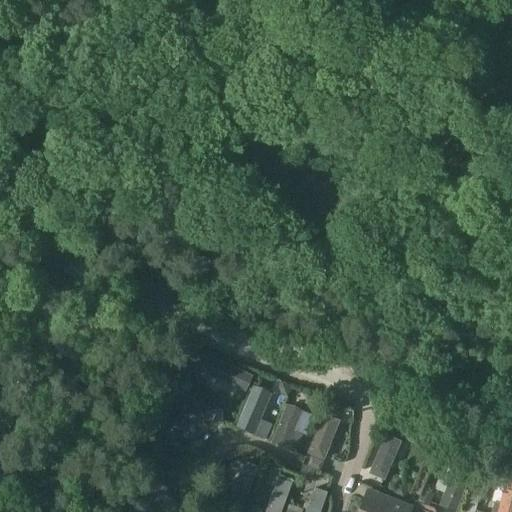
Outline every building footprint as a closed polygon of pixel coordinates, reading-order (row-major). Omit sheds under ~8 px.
[(209,352),(201,367),(245,388),(253,373),(209,352)] [(213,400),(215,388),(193,383),(190,395),(213,400)] [(180,389),(164,419),(179,427),(187,412),(208,424),(217,409),(180,389)] [(304,447),(311,428),(298,423),(291,441),(304,447)] [(384,481),(401,441),(385,434),(368,474),(384,481)] [(242,508),(258,467),(244,461),(228,502),(242,508)] [(466,475),(454,470),(440,507),(452,511),(466,475)] [(280,511),(293,480),(279,475),(265,511),(280,511)] [(511,511),(511,487),(506,486),(499,511),(511,511)] [(320,511),(327,492),(314,487),(305,511),(320,511)] [(358,511),(427,511),(412,505),(412,506),(367,489),(358,511)]
